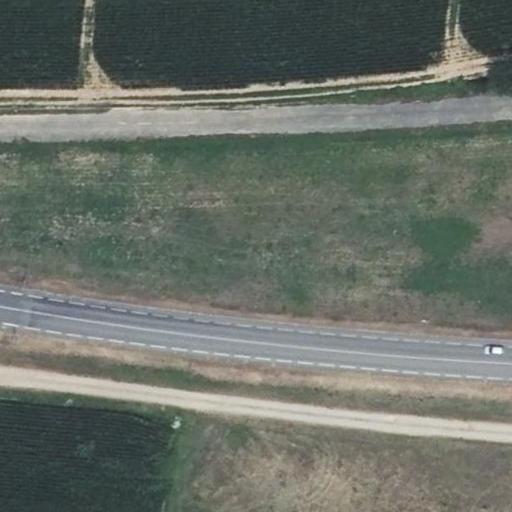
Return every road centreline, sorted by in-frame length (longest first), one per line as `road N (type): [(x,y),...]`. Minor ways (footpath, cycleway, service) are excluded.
road 1 (secondary): [(0,306),(127,328),(511,364)]
road 2 (track): [(511,432),(0,381)]
